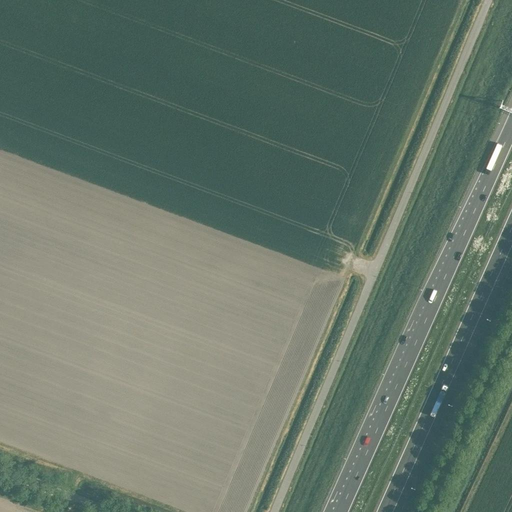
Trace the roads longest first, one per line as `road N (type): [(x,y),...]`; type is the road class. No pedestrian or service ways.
road 1 (unclassified): [(275,511),(487,0)]
road 2 (motorway): [(511,124),(338,511)]
road 3 (motorway): [(381,511),(511,220)]
